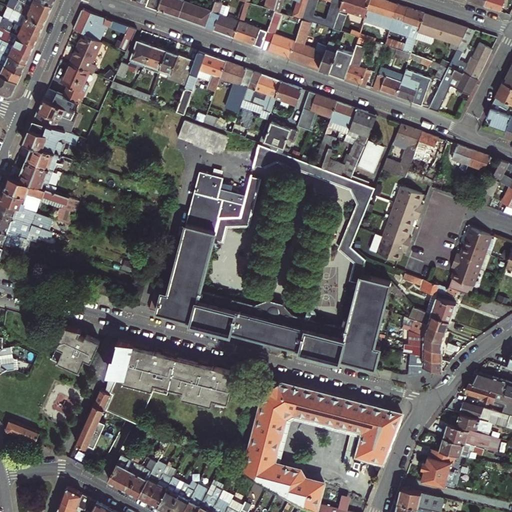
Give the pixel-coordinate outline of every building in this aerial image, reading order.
[(54,10),(33,0),(21,0),(19,6),(49,20),(52,13),(54,10)] [(58,1),(58,0),(33,0),(54,10),(58,1)] [(145,0),(143,6),(149,8),(170,15),(176,17),(181,2),(182,0),(145,0)] [(203,27),(209,10),(182,0),(181,2),(176,17),(189,22),(203,27)] [(220,3),(212,0),(209,10),(203,27),(216,31),(232,37),(237,20),(224,16),(228,6),(220,4),(220,3)] [(265,0),(264,6),(272,9),(274,0),(265,0)] [(274,0),(272,9),(278,10),(281,0),(294,0),(290,14),(297,17),(299,17),(302,10),(304,0),(274,0)] [(333,20),(339,0),(304,0),(302,10),(311,13),(315,0),(328,0),(324,17),(333,20)] [(339,30),(345,10),(348,0),(339,0),(333,20),(331,27),(339,30)] [(348,0),(345,10),(362,16),(367,0),(348,0)] [(389,0),(367,0),(362,16),(361,20),(387,29),(395,2),(389,0)] [(471,0),(470,4),(477,6),(486,9),(488,0),(471,0)] [(488,0),(486,9),(497,13),(503,15),(507,0),(488,0)] [(387,29),(413,36),(414,34),(422,10),(414,8),(395,2),(387,29)] [(270,16),(272,9),(264,6),(258,4),(256,11),(270,16)] [(47,24),(49,20),(19,6),(18,5),(14,15),(45,30),(47,24)] [(120,42),(117,48),(125,52),(135,29),(107,20),(104,18),(81,9),(72,29),(82,33),(102,42),(108,27),(123,33),(120,42)] [(273,32),(279,11),(278,10),(272,9),(270,16),(266,29),(273,32)] [(311,13),(302,10),(299,17),(307,20),(310,20),(331,27),(333,20),(324,17),(311,13)] [(455,48),(466,25),(449,19),(422,10),(414,34),(433,40),(455,48)] [(45,30),(14,15),(8,12),(3,22),(40,39),(43,33),(45,30)] [(296,22),(297,17),(290,14),(288,14),(286,19),(296,22)] [(307,20),(299,17),(298,21),(298,23),(305,26),(307,20)] [(266,29),(237,19),(232,37),(246,42),(260,47),(266,29)] [(40,39),(3,22),(0,20),(0,32),(6,35),(36,49),(37,46),(39,41),(40,39)] [(293,39),(303,43),(310,20),(307,20),(305,26),(298,23),(293,39)] [(480,29),(466,25),(455,48),(448,63),(449,64),(476,77),(485,59),(491,47),(483,44),(477,57),(470,54),(472,50),(464,46),(465,43),(473,45),(480,29)] [(135,29),(125,52),(115,74),(121,77),(127,64),(134,67),(135,64),(141,66),(143,62),(149,44),(141,41),(135,40),(138,30),(135,29)] [(293,39),(273,32),(266,29),(260,47),(282,55),(288,57),(293,39)] [(79,40),(69,63),(89,71),(92,73),(95,66),(92,64),(102,42),(82,33),(79,40)] [(413,38),(432,44),(433,40),(414,34),(413,36),(413,38)] [(36,49),(6,35),(4,39),(0,37),(0,44),(4,46),(32,59),(35,52),(36,49)] [(383,43),(409,51),(410,48),(410,45),(385,37),(383,43)] [(311,65),(317,47),(303,43),(293,39),(288,57),(301,61),(311,65)] [(374,41),(371,52),(379,55),(381,48),(383,43),(377,41),(374,41)] [(317,67),(325,45),(319,43),(317,47),(311,65),(317,67)] [(407,55),(409,51),(383,43),(381,48),(401,55),(402,53),(407,55)] [(158,68),(164,49),(158,47),(149,44),(143,62),(158,68)] [(30,62),(32,59),(4,46),(2,51),(1,50),(0,52),(0,55),(27,68),(30,62)] [(327,70),(334,50),(324,47),(319,62),(317,67),(324,69),(327,70)] [(415,47),(414,50),(410,48),(409,51),(429,58),(430,52),(415,47)] [(184,84),(193,59),(179,54),(164,49),(158,68),(157,69),(167,72),(165,77),(184,84)] [(347,62),(350,56),(334,50),(327,70),(338,74),(343,76),(347,62)] [(210,87),(209,89),(213,91),(218,77),(224,61),(211,56),(196,51),(193,59),(184,84),(174,112),(182,115),(198,70),(210,75),(206,86),(210,87)] [(429,58),(409,51),(407,55),(412,56),(412,58),(436,66),(434,74),(441,78),(448,63),(429,58)] [(26,71),(27,68),(0,55),(0,67),(23,78),(26,71)] [(241,103),(252,70),(238,65),(224,61),(218,77),(233,82),(224,108),(238,112),(241,103)] [(158,68),(143,62),(141,66),(156,72),(157,69),(158,68)] [(364,83),(369,69),(347,62),(343,76),(357,81),(364,83)] [(83,83),(89,71),(69,63),(65,72),(60,81),(66,84),(61,96),(79,103),(87,85),(83,83)] [(476,77),(449,64),(448,63),(441,78),(451,83),(468,93),(476,77)] [(386,68),(379,66),(372,86),(387,92),(395,94),(401,76),(398,75),(396,79),(384,75),(386,71),(386,68)] [(0,79),(19,88),(22,81),(23,78),(0,67),(0,79)] [(274,97),(280,80),(268,76),(252,70),(241,103),(269,112),(274,97)] [(384,75),(396,79),(398,75),(386,71),(384,75)] [(409,74),(409,76),(401,74),(401,76),(395,94),(401,97),(410,100),(422,104),(428,88),(417,85),(420,77),(409,74)] [(446,93),(451,83),(441,78),(428,106),(438,109),(446,93)] [(0,98),(9,102),(14,98),(17,91),(19,88),(0,79),(0,98)] [(291,84),(280,80),(274,97),(295,104),(301,88),(291,84)] [(131,95),(133,89),(112,81),(109,87),(120,91),(131,95)] [(511,86),(508,85),(506,84),(496,104),(507,110),(511,103),(511,86)] [(146,101),(148,95),(133,89),(131,95),(146,101)] [(308,90),(296,125),(311,130),(317,112),(330,117),(335,100),(328,97),(322,95),(308,90)] [(80,103),(79,103),(61,96),(56,93),(51,103),(76,113),(80,103)] [(69,135),(78,114),(76,113),(51,103),(42,99),(38,107),(31,122),(46,128),(64,133),(69,135)] [(337,129),(326,125),(314,161),(312,164),(350,178),(352,174),(376,114),(354,106),(347,104),(335,100),(330,117),(341,121),(339,125),(346,127),(355,131),(346,156),(330,150),(337,129)] [(511,133),(511,118),(492,111),(490,119),(493,121),(491,126),(511,133)] [(205,115),(202,122),(230,133),(235,119),(228,116),(225,122),(205,115)] [(222,151),(228,134),(186,118),(179,135),(222,151)] [(263,145),(283,153),(288,138),(294,140),(298,129),(290,125),(273,119),(263,145)] [(28,130),(42,135),(46,128),(31,122),(30,125),(28,130)] [(415,145),(421,130),(413,127),(400,123),(394,138),(391,144),(404,148),(399,161),(386,156),(381,169),(403,177),(404,174),(406,170),(415,145)] [(64,133),(46,128),(42,135),(28,130),(25,136),(22,143),(31,146),(57,155),(58,156),(60,151),(54,149),(57,139),(61,138),(63,138),(64,133)] [(431,134),(421,130),(415,145),(421,147),(418,156),(429,160),(438,136),(431,134)] [(244,138),(257,143),(259,140),(256,139),(257,136),(246,132),(244,138)] [(251,160),(255,146),(230,137),(225,151),(251,160)] [(376,142),(368,139),(358,164),(373,170),(383,145),(376,142)] [(472,148),(467,146),(464,145),(456,142),(448,164),(464,170),(467,163),(472,148)] [(356,194),(335,248),(360,274),(388,280),(350,245),(372,187),(366,184),(368,180),(352,174),(350,178),(312,164),(308,162),(283,153),(263,145),(260,144),(254,164),(266,167),(268,161),(356,194)] [(52,170),(57,155),(31,146),(26,161),(52,170)] [(482,152),(472,148),(467,163),(483,169),(488,154),(482,152)] [(490,175),(499,180),(505,183),(509,176),(507,174),(511,163),(511,162),(504,159),(499,158),(490,175)] [(45,191),(52,170),(26,161),(22,171),(19,182),(45,191)] [(201,170),(188,222),(216,230),(220,211),(239,215),(245,193),(232,189),(233,184),(224,182),(225,176),(201,170)] [(406,170),(404,174),(403,177),(428,185),(429,186),(432,180),(406,170)] [(444,175),(435,171),(432,180),(429,186),(439,189),(444,175)] [(257,197),(263,177),(251,174),(245,193),(257,197)] [(499,180),(490,175),(483,191),(491,196),(499,180)] [(6,184),(0,197),(0,200),(37,214),(41,202),(60,209),(61,204),(67,206),(69,199),(45,191),(19,182),(8,178),(6,184)] [(419,190),(401,183),(394,202),(419,210),(422,202),(423,199),(416,197),(419,190)] [(510,214),(511,209),(511,187),(508,185),(501,200),(506,203),(502,211),(510,214)] [(249,227),(257,197),(245,193),(239,215),(220,211),(216,230),(249,227)] [(37,214),(0,200),(0,215),(50,232),(55,220),(37,214)] [(418,215),(419,210),(394,202),(388,219),(406,225),(410,214),(417,216),(418,215)] [(0,229),(32,241),(37,243),(39,235),(51,239),(53,233),(50,232),(0,215),(0,229)] [(403,233),(406,225),(388,219),(382,235),(408,243),(409,239),(411,235),(403,233)] [(216,230),(188,222),(172,287),(165,286),(158,312),(191,321),(191,323),(215,329),(231,333),(231,330),(263,338),(268,339),(301,348),(300,350),(321,356),(340,361),(340,358),(374,366),(378,344),(372,343),(389,281),(360,274),(346,326),(294,313),(284,303),(268,299),(254,303),(200,291),(216,230)] [(487,230),(469,224),(466,233),(462,243),(481,249),(487,230)] [(0,244),(27,253),(32,241),(0,229),(0,244)] [(407,245),(408,243),(382,235),(373,231),(368,247),(395,256),(396,253),(397,250),(400,251),(404,253),(407,245)] [(459,252),(453,250),(453,252),(451,257),(475,266),(481,249),(462,243),(459,252)] [(511,266),(511,269),(511,273),(511,244),(510,244),(505,257),(503,264),(511,266)] [(486,251),(481,249),(475,266),(480,268),(486,251)] [(466,292),(475,266),(451,257),(450,261),(448,264),(454,266),(447,286),(456,289),(466,292)] [(134,263),(125,260),(123,268),(132,271),(134,263)] [(447,286),(441,284),(404,271),(401,277),(420,284),(419,286),(437,292),(438,289),(454,295),(456,289),(447,286)] [(455,301),(436,295),(430,312),(449,319),(453,307),(455,301)] [(416,313),(416,318),(420,320),(445,329),(448,322),(449,319),(430,312),(428,317),(416,313)] [(420,320),(416,330),(423,332),(442,339),(442,338),(444,334),(445,329),(420,320)] [(76,333),(70,331),(69,332),(55,363),(54,364),(84,377),(84,376),(83,376),(89,364),(95,367),(104,347),(90,341),(88,346),(81,343),(85,335),(76,333)] [(442,345),(442,339),(423,332),(423,336),(415,334),(415,339),(423,342),(442,349),(442,345)] [(422,352),(423,342),(415,339),(414,342),(414,349),(422,352)] [(414,349),(414,342),(408,341),(408,342),(402,342),(401,351),(408,351),(407,373),(429,370),(429,369),(413,364),(414,349)] [(441,354),(442,349),(423,342),(422,352),(441,359),(441,354)] [(105,392),(103,395),(114,399),(114,398),(119,402),(115,414),(143,426),(157,395),(215,410),(216,404),(231,407),(239,376),(210,368),(211,366),(202,364),(201,366),(189,363),(179,361),(180,359),(165,355),(165,357),(151,353),(151,351),(137,348),(122,344),(122,345),(123,345),(119,359),(117,359),(112,375),(115,376),(111,393),(116,395),(115,397),(105,392)] [(414,349),(413,364),(429,369),(431,365),(441,368),(441,363),(441,359),(422,352),(414,349)] [(15,352),(6,353),(0,354),(0,365),(4,365),(17,363),(15,352)] [(4,365),(0,365),(0,377),(18,374),(17,367),(17,363),(4,365)] [(505,369),(502,375),(509,377),(511,371),(505,369)] [(479,376),(476,375),(473,381),(472,384),(491,390),(494,378),(482,375),(480,374),(479,376)] [(491,390),(507,394),(510,383),(507,382),(494,378),(491,390)] [(511,395),(507,394),(491,390),(472,384),(469,394),(484,399),(484,401),(497,405),(498,399),(511,403),(511,395)] [(365,439),(360,457),(386,463),(404,415),(283,385),(276,390),(268,394),(268,398),(249,470),(253,478),(305,505),(316,511),(317,511),(321,508),(324,494),(327,484),(307,479),(303,471),(283,466),(277,465),(288,420),(297,415),(366,433),(365,439)] [(97,410),(107,414),(109,411),(114,399),(103,395),(101,400),(97,410)] [(114,399),(109,411),(115,414),(119,402),(114,398),(114,399)] [(511,415),(511,403),(498,399),(497,405),(496,407),(495,411),(511,415)] [(464,411),(462,415),(495,424),(508,428),(510,422),(511,422),(511,415),(495,411),(466,403),(464,411)] [(103,422),(107,414),(97,410),(92,420),(87,430),(104,437),(110,425),(103,422)] [(277,465),(283,466),(293,424),(297,422),(365,439),(366,433),(297,415),(288,420),(277,465)] [(491,436),(495,424),(462,415),(461,421),(459,427),(491,436)] [(9,433),(10,436),(39,448),(44,436),(13,424),(9,433)] [(459,427),(450,425),(447,434),(446,439),(486,450),(499,453),(503,440),(491,436),(459,427)] [(99,450),(104,437),(87,430),(83,438),(80,445),(91,450),(92,447),(99,450)] [(486,450),(446,439),(443,447),(442,452),(458,456),(476,460),(477,454),(484,456),(486,450)] [(456,464),(458,456),(442,452),(434,450),(432,459),(430,458),(428,465),(425,464),(424,467),(423,471),(427,471),(424,482),(448,487),(453,464),(456,464)] [(124,460),(111,484),(117,487),(122,490),(138,459),(135,457),(131,464),(124,460)] [(128,493),(132,495),(145,470),(137,466),(140,460),(138,459),(122,490),(128,493)] [(143,500),(146,502),(151,505),(172,466),(163,461),(160,467),(143,500)] [(173,463),(172,466),(151,505),(158,509),(161,510),(179,477),(182,471),(177,468),(178,466),(173,463)] [(154,464),(149,473),(145,470),(132,495),(139,498),(143,500),(160,467),(154,464)] [(175,511),(190,483),(179,477),(161,510),(164,511),(175,511)] [(210,488),(204,484),(189,511),(202,511),(220,481),(215,478),(210,488)] [(190,483),(175,511),(189,511),(204,484),(192,479),(190,483)] [(220,481),(202,511),(217,511),(229,490),(223,487),(225,484),(220,481)] [(87,498),(65,487),(61,488),(59,492),(57,499),(73,505),(80,509),(81,510),(87,498)] [(402,500),(401,504),(421,509),(435,511),(443,511),(446,499),(405,489),(402,500)] [(229,490),(217,511),(231,511),(238,500),(233,498),(235,493),(229,490)] [(338,511),(337,511),(321,508),(317,511),(347,511),(351,500),(342,498),(338,511)] [(78,511),(80,509),(73,505),(57,499),(56,501),(55,505),(52,511),(55,511),(78,511)] [(245,511),(249,506),(238,500),(231,511),(245,511)] [(92,501),(87,511),(101,511),(104,507),(100,505),(92,501)]
